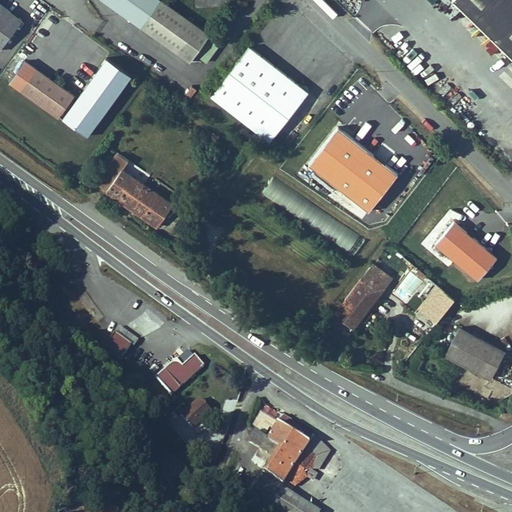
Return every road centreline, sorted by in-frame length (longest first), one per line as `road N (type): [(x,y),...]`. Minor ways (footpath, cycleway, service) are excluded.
road 1 (primary): [(334,388),(19,181)]
road 2 (primary): [(19,181),(256,366)]
road 3 (primary): [(256,366),(376,439),(511,497)]
road 4 (residential): [(312,0),(511,198)]
road 5 (primary): [(511,475),(334,388)]
road 6 (residential): [(511,433),(487,446),(467,445),(334,388)]
road 7 (unclassified): [(256,366),(212,511)]
